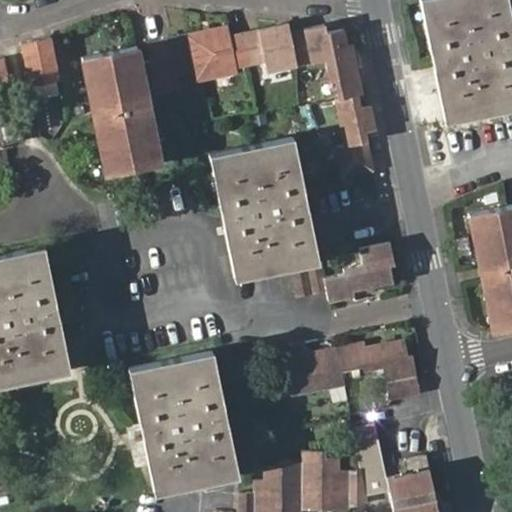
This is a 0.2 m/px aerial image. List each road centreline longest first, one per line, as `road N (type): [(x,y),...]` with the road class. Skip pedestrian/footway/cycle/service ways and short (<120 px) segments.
road 1 (residential): [(441,300),(382,0)]
road 2 (residential): [(441,300),(281,329),(217,297)]
road 3 (residential): [(481,511),(453,360)]
